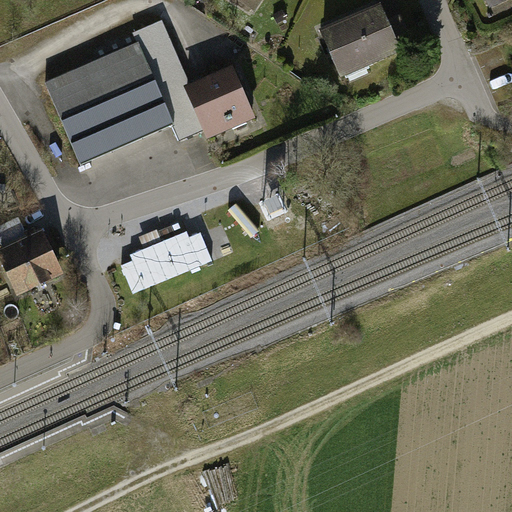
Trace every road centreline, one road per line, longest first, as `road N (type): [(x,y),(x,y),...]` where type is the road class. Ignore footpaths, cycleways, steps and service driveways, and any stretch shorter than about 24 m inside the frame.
road 1 (residential): [(0,111),(71,229),(242,170),(465,78),(431,0)]
road 2 (track): [(65,511),(511,314)]
